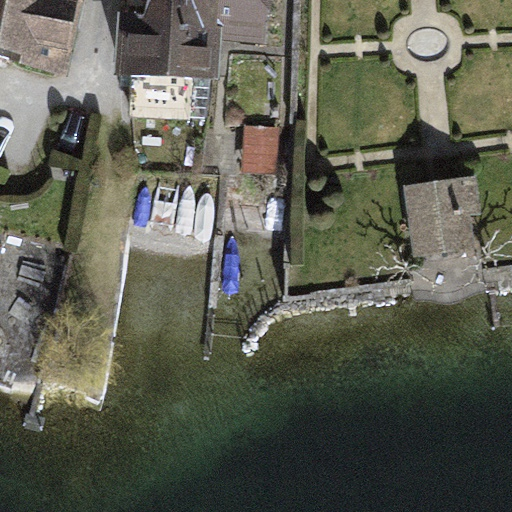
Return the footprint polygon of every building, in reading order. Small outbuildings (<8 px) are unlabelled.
[(14,0),(0,0),(0,62),(3,64),(14,0)] [(14,0),(3,64),(73,82),(88,0),(14,0)] [(212,0),(131,0),(125,85),(225,87),(231,49),(212,0)] [(287,0),(212,0),(231,49),(284,54),(287,0)] [(290,130),(240,125),(236,172),(284,176),(290,130)] [(477,182),(412,189),(420,266),(486,259),(477,182)]
